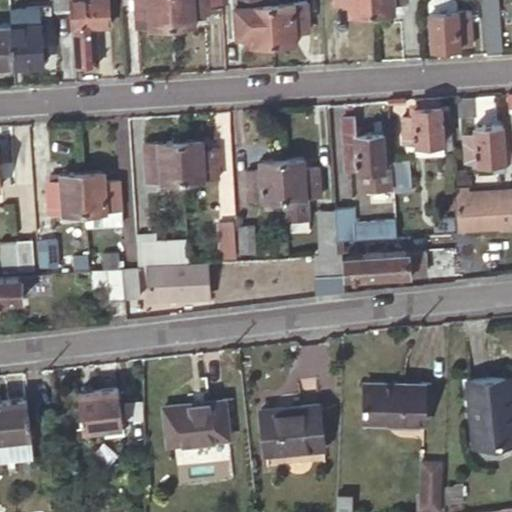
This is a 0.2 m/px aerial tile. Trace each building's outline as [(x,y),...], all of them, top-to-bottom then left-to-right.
[(54,0),(55,12),(72,12),(70,0),(54,0)] [(70,0),(72,12),(77,66),(100,64),(96,23),(111,23),(108,0),(70,0)] [(134,0),(137,27),(173,25),(170,0),(134,0)] [(222,0),(170,0),(173,25),(196,24),(195,13),(208,12),(208,8),(223,7),(222,0)] [(239,0),(240,5),(236,5),(239,35),(253,34),(254,44),(276,43),(272,3),(272,0),(239,0)] [(309,0),(272,3),(276,43),(300,41),(299,30),(312,29),(309,0)] [(351,14),(374,13),(372,0),(336,0),(336,4),(350,3),(351,14)] [(372,0),(374,13),(397,11),(396,0),(372,0)] [(443,0),(430,0),(434,47),(474,45),(471,8),(445,9),(443,0)] [(500,0),(483,0),(488,54),(504,53),(500,0)] [(11,24),(14,65),(45,63),(40,5),(9,7),(11,24)] [(0,24),(0,65),(14,65),(11,24),(0,24)] [(445,142),(453,141),(451,107),(442,108),(442,105),(414,106),(415,116),(403,117),(405,144),(445,142)] [(357,116),(346,117),(349,171),(353,171),(387,168),(386,167),(384,131),(358,133),(357,116)] [(504,118),(465,120),(466,135),(478,134),(477,126),(504,124),(504,118)] [(507,173),(504,124),(477,126),(478,134),(466,135),(468,175),(507,173)] [(186,181),(223,178),(221,149),(207,150),(206,139),(183,140),(186,181)] [(148,184),(186,181),(183,140),(160,142),(161,153),(146,153),(148,184)] [(453,141),(445,142),(446,154),(454,154),(453,141)] [(146,153),(161,153),(160,142),(146,143),(146,153)] [(288,198),(325,196),(322,166),(309,167),(308,157),(285,158),(288,198)] [(412,157),(394,158),(396,186),(414,185),(412,157)] [(253,201),(288,198),(285,158),(263,159),(264,171),(251,172),(253,201)] [(387,168),(353,171),(355,189),(388,187),(395,186),(394,166),(386,167),(387,168)] [(124,210),(125,210),(123,181),(108,182),(107,170),(85,172),(88,212),(124,210)] [(52,215),(88,212),(85,172),(64,174),(64,175),(64,185),(54,186),(51,186),(52,215)] [(64,175),(53,176),(54,186),(64,185),(64,175)] [(470,187),(459,187),(460,196),(459,197),(461,232),(473,231),(511,227),(511,201),(511,193),(470,197),(470,187)] [(338,208),(338,210),(340,241),(349,240),(361,240),(360,222),(358,207),(338,208)] [(124,210),(88,212),(89,228),(125,226),(124,210)] [(340,241),(338,210),(321,211),(324,242),(292,244),(293,258),(314,256),(339,255),(338,241),(340,241)] [(398,220),(360,222),(361,240),(400,237),(398,220)] [(236,223),(220,224),(223,259),(239,258),(236,223)] [(257,224),(241,225),(243,253),(259,251),(257,224)] [(142,267),(192,264),(190,239),(158,241),(157,234),(139,235),(142,267)] [(351,256),(400,252),(400,237),(361,240),(349,240),(351,256)] [(58,239),(42,240),(44,267),(60,266),(58,239)] [(34,240),(2,242),(4,270),(36,267),(34,240)] [(351,256),(344,256),(345,277),(361,275),(361,278),(408,275),(408,272),(424,271),(423,250),(400,252),(351,256)] [(341,255),(339,255),(314,256),(316,278),(343,276),(341,255)] [(211,298),(207,263),(147,269),(151,304),(211,298)] [(138,267),(122,268),(124,298),(124,299),(139,298),(138,267)] [(93,269),(90,269),(92,292),(107,291),(107,299),(124,298),(122,268),(93,269)] [(42,275),(0,276),(0,307),(10,308),(9,300),(24,299),(23,290),(59,288),(58,274),(42,275)] [(343,276),(316,278),(317,294),(344,292),(343,276)] [(467,381),(473,444),(511,440),(511,409),(509,375),(467,381)] [(365,377),(365,385),(384,386),(383,381),(383,377),(365,377)] [(364,409),(364,419),(422,420),(422,381),(383,381),(384,386),(365,385),(364,399),(361,399),(361,409),(364,409)] [(77,390),(82,429),(121,424),(117,385),(77,390)] [(262,407),(267,450),(326,442),(319,395),(303,397),(304,402),(262,407)] [(0,399),(0,438),(30,434),(26,396),(0,399)] [(163,404),(168,444),(229,435),(224,396),(163,404)] [(304,402),(303,397),(261,402),(262,407),(304,402)] [(0,438),(0,461),(33,457),(30,434),(0,438)] [(421,461),(420,510),(442,511),(443,461),(421,461)] [(350,511),(352,491),(337,491),(336,511),(350,511)]
